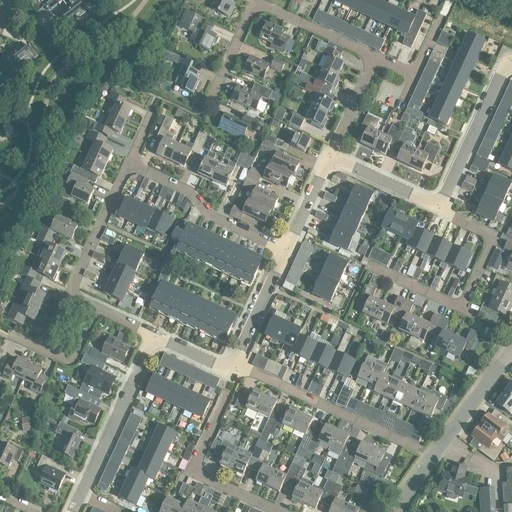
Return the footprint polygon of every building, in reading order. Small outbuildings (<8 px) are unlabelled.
[(66,0),(70,4),(67,6),(60,12),(69,24),(85,12),(79,5),(85,0),(66,0)] [(215,2),(211,10),(228,18),(232,9),(230,8),(233,0),(212,0),(215,2)] [(356,0),(345,0),(342,6),(352,10),(356,0)] [(367,0),(356,0),(352,10),(361,15),(367,0)] [(378,2),(372,0),(367,0),(361,15),(370,19),(378,2)] [(378,2),(370,19),(379,23),(387,7),(378,2)] [(293,3),(290,10),(295,13),(298,6),(293,3)] [(185,4),(183,9),(191,12),(193,8),(185,4)] [(387,7),(379,23),(388,27),(396,11),(387,7)] [(182,10),(178,19),(182,21),(179,28),(193,34),(191,40),(196,42),(195,45),(209,52),(214,42),(216,43),(219,37),(210,33),(211,31),(200,26),(203,20),(182,10)] [(405,15),(396,11),(388,27),(398,32),(405,15)] [(405,15),(398,32),(397,33),(402,35),(401,37),(405,39),(402,45),(411,49),(427,16),(421,13),(418,12),(414,19),(405,15)] [(267,26),(260,40),(271,45),(270,48),(283,55),(285,52),(287,47),(290,40),(291,38),(284,35),(284,34),(285,32),(268,24),(267,26)] [(468,35),(463,44),(480,52),(484,42),(468,35)] [(295,43),(290,40),(287,47),(292,49),(295,43)] [(443,40),(438,51),(449,56),(454,45),(443,40)] [(20,43),(3,56),(14,69),(28,58),(31,62),(38,57),(30,47),(26,50),(20,43)] [(463,44),(463,45),(459,53),(476,61),(480,52),(463,44)] [(326,49),(319,46),(316,52),(325,56),(328,50),(326,49)] [(163,50),(160,57),(166,60),(170,53),(163,50)] [(328,58),(323,69),(338,76),(343,65),(338,62),(341,56),(328,50),(325,56),(325,57),(328,58)] [(476,61),(459,53),(455,63),(471,70),(476,61)] [(432,55),(429,62),(440,67),(443,60),(437,57),(432,55)] [(182,67),(178,78),(183,81),(181,86),(187,89),(185,92),(193,95),(199,81),(196,80),(199,75),(191,71),(194,64),(181,58),(178,65),(182,67)] [(251,59),(245,73),(263,81),(269,67),(251,59)] [(285,64),(274,59),(270,69),(281,74),(285,64)] [(455,63),(453,68),(450,72),(467,80),(471,70),(455,63)] [(323,69),(317,82),(316,81),(313,87),(321,91),(324,85),(332,89),(333,88),(335,90),(338,83),(336,81),(338,76),(323,69)] [(467,80),(450,72),(446,81),(463,89),(467,80)] [(316,80),(302,74),(299,80),(301,81),(307,84),(313,87),(316,81),(316,80)] [(446,81),(442,91),(458,98),(463,89),(446,81)] [(238,86),(232,101),(256,112),(262,98),(268,101),(273,92),(255,84),(252,92),(238,86)] [(313,87),(307,84),(304,91),(316,96),(317,97),(318,98),(321,91),(313,87)] [(458,98),(442,91),(438,100),(454,108),(458,98)] [(114,96),(111,95),(108,101),(112,103),(110,108),(115,110),(112,117),(126,123),(132,112),(123,108),(125,102),(114,96)] [(316,101),(312,108),(326,115),(332,104),(317,97),(316,101)] [(454,108),(438,100),(433,109),(450,117),(454,108)] [(500,105),(498,109),(509,114),(511,111),(500,105)] [(271,117),(273,109),(265,107),(263,114),(271,117)] [(326,115),(312,108),(306,121),(321,128),(326,115)] [(407,108),(405,114),(421,121),(424,114),(413,109),(413,111),(407,108)] [(450,117),(433,109),(429,119),(430,119),(445,126),(450,117)] [(509,114),(498,109),(496,112),(508,118),(509,114)] [(289,124),(300,129),(305,119),(294,114),(289,124)] [(226,115),(219,129),(243,140),(247,130),(254,133),(259,122),(245,116),(242,122),(241,122),(226,115)] [(366,133),(361,144),(373,150),(380,135),(374,132),(379,121),(377,120),(367,116),(362,127),(368,129),(366,133)] [(106,129),(97,125),(94,131),(109,137),(112,131),(121,136),(126,123),(112,117),(106,129)] [(159,137),(166,140),(158,156),(172,162),(179,146),(172,143),(175,136),(169,133),(175,121),(174,121),(167,118),(159,137)] [(12,124),(0,128),(0,134),(2,139),(15,134),(12,124)] [(491,124),(490,127),(501,132),(502,129),(491,124)] [(380,135),(373,150),(385,155),(387,151),(392,140),(398,143),(399,144),(404,132),(403,132),(397,129),(392,127),(387,137),(386,137),(380,134),(380,135)] [(90,131),(86,140),(93,143),(90,149),(93,150),(90,157),(107,165),(113,152),(104,148),(108,140),(90,131)] [(399,157),(397,161),(409,167),(416,152),(417,151),(411,148),(416,137),(412,136),(405,132),(405,133),(404,132),(399,144),(404,146),(399,157)] [(292,133),(289,139),(293,141),(290,147),(305,154),(306,152),(307,149),(310,142),(296,135),(292,133)] [(184,149),(179,146),(172,162),(185,168),(192,153),(199,156),(201,150),(202,150),(208,137),(200,134),(194,146),(187,143),(184,149)] [(208,137),(202,150),(209,153),(210,153),(216,141),(208,137)] [(278,140),(275,147),(286,152),(289,145),(278,140)] [(270,156),(275,147),(264,142),(259,151),(270,156)] [(493,148),(482,143),(481,146),(492,152),(493,148)] [(416,152),(409,167),(421,172),(427,160),(428,157),(434,160),(435,160),(437,156),(440,149),(428,144),(423,154),(417,151),(416,152)] [(511,149),(508,148),(503,157),(511,160),(511,149)] [(209,153),(199,175),(200,175),(214,182),(221,167),(213,163),(216,156),(216,155),(213,153),(212,155),(210,153),(209,153)] [(236,165),(237,166),(250,172),(251,168),(252,168),(256,159),(255,159),(242,153),(236,165)] [(278,155),(272,167),(272,168),(292,177),(293,175),(295,174),(300,165),(278,155)] [(482,158),(476,156),(472,167),(477,169),(482,158)] [(81,169),(74,166),(70,173),(72,174),(73,175),(88,182),(91,175),(101,179),(107,165),(90,157),(86,165),(84,163),(81,169)] [(511,160),(503,157),(499,166),(511,172),(511,160)] [(221,167),(214,182),(226,187),(233,172),(237,166),(236,165),(230,163),(230,162),(226,169),(221,167)] [(272,168),(272,167),(271,167),(265,179),(285,189),(286,186),(288,185),(292,177),(272,168)] [(251,168),(250,172),(247,178),(259,183),(263,173),(252,168),(251,168)] [(334,177),(340,181),(345,183),(348,177),(342,174),(337,174),(334,177)] [(67,189),(64,197),(72,201),(73,198),(88,205),(95,192),(88,188),(90,183),(88,182),(73,175),(66,188),(67,189)] [(511,185),(494,177),(490,175),(488,179),(492,181),(489,187),(507,195),(511,185)] [(150,181),(145,178),(142,184),(148,186),(150,181)] [(259,183),(247,178),(243,188),(254,193),(259,183)] [(374,196),(356,188),(352,186),(350,189),(355,191),(352,197),(369,205),(374,196)] [(163,187),(161,193),(166,195),(169,189),(163,187)] [(483,190),(481,194),(502,204),(507,195),(489,187),(487,192),(483,190)] [(257,190),(252,202),(272,211),(273,210),(275,209),(279,200),(257,190)] [(502,204),(481,194),(479,197),(483,199),(481,205),(498,213),(502,204)] [(352,197),(349,203),(345,201),(344,204),(365,214),(369,205),(352,197)] [(136,198),(133,203),(127,200),(119,217),(129,221),(139,200),(136,198)] [(142,201),(139,200),(129,221),(138,226),(146,209),(140,206),(142,201)] [(250,201),(245,212),(244,214),(245,214),(265,223),(266,221),(268,220),(272,211),(252,202),(250,201)] [(365,214),(344,204),(342,208),(346,210),(343,215),(361,224),(365,214)] [(481,205),(478,211),(474,209),(472,212),(494,222),(498,213),(481,205)] [(48,207),(45,213),(51,216),(54,210),(48,207)] [(152,211),(146,209),(138,226),(147,230),(158,208),(157,208),(154,207),(152,211)] [(245,212),(244,211),(234,207),(229,216),(241,222),(245,214),(244,214),(245,212)] [(161,210),(158,208),(147,230),(157,234),(165,217),(159,215),(161,210)] [(400,216),(396,214),(390,212),(382,229),(388,231),(385,236),(389,238),(400,216)] [(165,217),(157,234),(166,239),(176,217),(172,215),(170,220),(165,217)] [(336,219),(335,223),(356,233),(361,224),(343,215),(341,221),(336,219)] [(409,220),(400,216),(389,238),(393,240),(395,235),(401,237),(409,220)] [(45,224),(41,233),(54,240),(57,234),(72,241),(79,227),(59,218),(54,229),(45,224)] [(409,220),(401,237),(407,240),(405,245),(408,246),(410,242),(416,230),(418,225),(409,220)] [(356,233),(335,223),(333,226),(338,228),(335,234),(352,242),(356,233)] [(178,251),(177,252),(187,257),(187,255),(252,285),(263,262),(198,232),(199,230),(189,226),(178,251)] [(408,246),(407,247),(405,252),(409,254),(411,249),(417,252),(425,234),(416,230),(410,242),(408,246)] [(425,234),(417,252),(423,254),(421,259),(424,260),(434,239),(436,234),(432,232),(430,236),(425,234)] [(41,233),(37,241),(44,244),(41,250),(46,252),(43,259),(60,267),(66,254),(50,247),(54,240),(41,233)] [(335,234),(332,240),(328,238),(326,241),(348,252),(352,242),(335,234)] [(109,240),(107,244),(113,246),(116,240),(110,238),(109,240)] [(443,243),(434,239),(424,260),(428,262),(430,257),(435,260),(443,243)] [(443,243),(435,260),(441,263),(439,268),(442,269),(453,247),(443,243)] [(144,256),(127,248),(122,246),(121,250),(125,252),(123,258),(140,266),(144,256)] [(453,247),(442,269),(446,271),(448,266),(454,269),(462,251),(453,247)] [(378,257),(380,251),(373,248),(371,254),(378,257)] [(162,285),(162,283),(177,252),(178,251),(175,249),(159,284),(162,285)] [(471,256),(462,251),(454,269),(460,272),(458,276),(461,278),(463,273),(471,256)] [(490,267),(497,270),(505,254),(497,251),(490,267)] [(378,257),(371,254),(368,259),(375,262),(378,257)] [(386,254),(381,265),(387,267),(392,256),(386,254)] [(348,265),(331,257),(327,255),(325,259),(329,261),(327,266),(344,274),(348,265)] [(123,258),(120,264),(115,262),(114,265),(136,275),(140,266),(123,258)] [(24,267),(21,275),(27,277),(34,281),(37,274),(53,281),(60,267),(43,259),(40,267),(35,264),(32,270),(24,267)] [(158,262),(154,271),(158,273),(162,264),(158,262)] [(136,275),(114,265),(112,269),(117,271),(114,276),(131,284),(136,275)] [(320,271),(318,274),(340,284),(344,274),(327,266),(324,273),(320,271)] [(340,284),(318,274),(316,277),(321,279),(318,285),(335,293),(340,284)] [(511,304),(511,289),(506,287),(509,281),(496,275),(491,286),(499,289),(495,297),(511,305),(511,304)] [(114,276),(111,282),(107,280),(105,284),(127,294),(131,284),(114,276)] [(27,277),(20,292),(27,296),(25,302),(40,309),(46,296),(37,292),(41,284),(34,281),(27,277)] [(299,282),(288,277),(285,282),(296,287),(299,282)] [(282,288),(292,293),(295,287),(285,282),(282,288)] [(236,320),(235,320),(171,290),(172,288),(162,283),(162,285),(150,311),(160,315),(161,313),(226,342),(236,320)] [(127,294),(105,284),(104,287),(108,289),(106,295),(123,303),(127,294)] [(318,285),(315,291),(311,289),(309,293),(331,303),(335,293),(318,285)] [(377,288),(370,285),(361,302),(367,305),(363,314),(375,320),(382,304),(376,302),(377,299),(373,298),(377,288)] [(495,297),(490,307),(483,304),(480,311),(492,317),(495,312),(506,317),(511,305),(495,297)] [(389,308),(382,304),(375,320),(387,325),(390,318),(396,321),(405,303),(398,300),(394,308),(390,306),(389,308)] [(25,302),(22,308),(15,305),(8,320),(20,325),(24,317),(34,322),(40,309),(25,302)] [(413,306),(405,303),(396,321),(403,323),(400,331),(411,336),(418,321),(412,318),(413,316),(409,315),(413,306)] [(329,319),(322,315),(319,321),(327,324),(329,319)] [(426,324),(418,321),(411,336),(423,342),(427,334),(433,337),(441,319),(434,316),(430,324),(426,323),(426,324)] [(309,334),(316,319),(311,317),(304,332),(309,334)] [(283,323),(274,319),(266,336),(272,339),(270,343),(273,345),(283,323)] [(339,323),(330,319),(328,324),(336,328),(337,327),(339,323)] [(450,323),(441,319),(433,337),(440,340),(436,348),(448,353),(455,338),(448,335),(449,333),(446,332),(450,323)] [(283,323),(273,345),(277,346),(279,342),(285,345),(293,327),(283,323)] [(302,332),(293,327),(285,345),(291,348),(289,352),(292,353),(294,349),(300,337),(302,332)] [(455,338),(448,353),(460,358),(464,349),(470,352),(478,335),(471,331),(466,341),(462,339),(461,341),(455,338)] [(381,338),(387,341),(390,335),(384,332),(381,338)] [(330,344),(337,347),(340,339),(334,336),(330,344)] [(111,337),(103,354),(94,350),(91,358),(96,361),(105,365),(109,358),(123,364),(130,350),(123,347),(124,343),(111,337)] [(292,353),(291,354),(289,359),(293,361),(295,356),(301,359),(309,342),(300,337),(294,349),(292,353)] [(319,346),(309,342),(301,359),(307,362),(304,366),(309,368),(319,346)] [(382,342),(378,351),(382,353),(386,344),(382,342)] [(319,346),(309,368),(311,369),(313,365),(320,368),(328,350),(319,346)] [(404,353),(395,349),(393,354),(402,358),(404,353)] [(328,350),(320,368),(325,370),(323,375),(328,377),(338,355),(328,350)] [(347,359),(338,355),(328,377),(330,378),(332,373),(339,377),(347,359)] [(91,358),(87,357),(85,356),(82,364),(92,369),(85,384),(108,395),(115,381),(106,377),(106,378),(100,376),(102,373),(93,369),(96,361),(91,358)] [(369,357),(356,384),(365,389),(368,383),(376,366),(378,362),(369,357)] [(19,361),(17,365),(8,361),(4,371),(5,372),(2,378),(11,382),(12,381),(15,383),(17,378),(24,381),(31,367),(26,364),(26,361),(22,359),(20,361),(19,361)] [(347,359),(339,377),(344,379),(342,383),(345,385),(355,363),(347,359)] [(376,366),(368,383),(377,387),(378,388),(383,376),(386,370),(387,366),(378,362),(376,366)] [(432,366),(429,372),(439,377),(442,371),(432,366)] [(31,367),(24,381),(33,386),(30,391),(40,395),(48,378),(41,375),(42,372),(42,371),(42,369),(38,367),(36,368),(36,369),(31,367)] [(378,388),(377,387),(375,393),(385,398),(393,380),(392,380),(383,376),(378,388)] [(393,380),(385,398),(394,402),(402,385),(402,384),(403,381),(393,376),(392,380),(393,380)] [(156,398),(163,381),(154,377),(146,394),(156,398)] [(173,386),(163,381),(156,398),(165,402),(173,386)] [(402,385),(394,402),(403,406),(411,389),(402,385)] [(182,390),(173,386),(165,402),(174,407),(182,390)] [(69,387),(65,394),(76,400),(73,406),(74,407),(68,418),(80,423),(81,420),(94,427),(101,411),(98,409),(85,403),(88,396),(69,387)] [(344,387),(339,397),(336,404),(345,409),(349,400),(350,398),(353,392),(344,387)] [(420,393),(412,410),(422,415),(432,393),(422,388),(420,393)] [(420,393),(411,389),(403,406),(412,410),(420,393)] [(182,390),(174,407),(184,411),(192,394),(182,390)] [(243,398),(238,408),(245,412),(246,410),(258,415),(265,398),(261,396),(260,396),(261,393),(255,390),(254,393),(250,401),(243,398)] [(433,391),(432,393),(422,415),(431,419),(436,408),(442,411),(448,398),(433,391)] [(453,391),(449,400),(456,404),(460,394),(453,391)] [(192,394),(184,411),(193,415),(201,399),(192,394)] [(511,413),(511,399),(505,394),(497,405),(511,415),(511,413)] [(238,408),(243,398),(240,396),(235,407),(238,408)] [(265,398),(258,415),(268,420),(269,420),(273,411),(277,404),(278,401),(272,398),(270,401),(269,400),(265,398)] [(201,399),(193,415),(203,420),(210,403),(201,399)] [(287,417),(283,426),(294,431),(301,415),(296,413),(297,411),(298,410),(292,407),(290,410),(287,417)] [(28,408),(25,414),(32,417),(33,415),(35,411),(28,408)] [(301,415),(294,431),(305,437),(313,420),(305,417),(301,415)] [(481,425),(481,426),(497,438),(497,439),(502,443),(508,434),(511,437),(511,423),(504,417),(500,423),(489,415),(488,417),(486,415),(482,421),(484,422),(481,425)] [(31,422),(30,417),(22,419),(23,426),(30,425),(30,422),(31,422)] [(64,417),(62,422),(67,425),(70,420),(69,419),(64,417)] [(267,423),(262,434),(259,440),(267,443),(269,439),(270,436),(274,426),(267,423)] [(78,432),(60,424),(55,433),(65,438),(58,453),(73,460),(81,442),(75,439),(78,432)] [(281,430),(274,426),(270,436),(273,437),(277,439),(281,430)] [(497,438),(481,426),(480,427),(477,430),(476,429),(472,434),(473,436),(472,437),(484,446),(480,451),(494,462),(500,453),(491,446),(497,439),(497,438)] [(160,427),(156,436),(172,444),(176,434),(160,427)] [(335,428),(334,430),(327,427),(319,443),(330,448),(339,430),(335,428)] [(24,440),(32,439),(30,432),(23,434),(24,440)] [(330,448),(329,452),(339,457),(335,467),(342,470),(348,457),(341,453),(346,445),(349,437),(350,434),(344,432),(344,433),(343,434),(338,432),(330,448)] [(172,444),(156,436),(151,446),(168,453),(172,444)] [(306,452),(311,441),(304,438),(299,449),(300,449),(306,452)] [(318,445),(311,441),(306,452),(311,454),(313,455),(318,445)] [(507,451),(511,444),(507,441),(503,449),(507,451)] [(0,464),(9,469),(13,460),(18,462),(24,450),(14,445),(13,448),(1,443),(0,445),(0,464)] [(348,457),(342,470),(349,473),(354,464),(358,465),(358,466),(358,467),(364,469),(366,465),(374,448),(370,446),(363,443),(359,451),(355,460),(348,457)] [(190,444),(187,450),(193,453),(195,447),(190,444)] [(229,447),(222,444),(217,455),(224,458),(220,466),(232,471),(239,455),(228,450),(229,447)] [(168,453),(151,446),(147,455),(163,463),(168,453)] [(251,458),(258,462),(263,451),(256,447),(252,455),(251,458)] [(366,465),(364,469),(375,474),(382,477),(383,478),(389,464),(382,461),(385,454),(385,453),(378,450),(374,448),(366,465)] [(299,449),(296,456),(303,460),(304,457),(306,452),(300,449),(299,449)] [(241,450),(239,455),(232,471),(243,476),(250,460),(251,458),(252,455),(241,450)] [(263,451),(258,462),(265,465),(265,464),(266,462),(270,454),(263,451)] [(30,452),(28,457),(34,460),(37,455),(30,452)] [(507,454),(501,458),(504,463),(510,459),(507,454)] [(147,455),(142,464),(159,472),(163,463),(147,455)] [(42,456),(37,468),(46,472),(40,484),(58,492),(65,476),(56,472),(60,465),(42,456)] [(312,463),(321,467),(323,460),(315,457),(312,463)] [(264,467),(260,475),(256,482),(268,488),(275,472),(270,469),(272,464),(266,462),(265,464),(265,465),(264,466),(264,467)] [(142,464),(138,473),(138,474),(149,479),(154,481),(159,472),(142,464)] [(293,464),(288,475),(294,478),(299,467),(293,464)] [(454,466),(451,476),(444,474),(439,491),(448,494),(447,497),(448,499),(455,501),(457,500),(458,497),(462,498),(467,481),(464,480),(467,470),(454,466)] [(178,476),(185,479),(189,469),(182,467),(178,476)] [(307,470),(299,467),(294,478),(302,481),(303,479),(307,470)] [(133,471),(128,480),(145,488),(149,479),(138,474),(138,473),(133,471)] [(275,472),(268,488),(279,493),(286,477),(275,472)] [(339,477),(334,474),(331,482),(336,484),(339,477)] [(314,484),(303,479),(302,481),(297,491),(296,491),(293,500),(292,503),(298,505),(299,503),(304,505),(312,489),(314,484)] [(145,488),(128,480),(124,490),(140,497),(145,488)] [(312,489),(304,505),(315,510),(316,510),(320,503),(324,493),(325,492),(330,495),(336,484),(331,482),(329,481),(328,481),(325,490),(324,490),(318,487),(317,491),(312,489)] [(372,483),(369,489),(376,493),(379,486),(372,483)] [(336,484),(330,495),(338,498),(343,487),(336,484)] [(507,485),(502,485),(503,511),(511,511),(511,485),(507,486),(507,485)] [(480,489),(480,511),(495,511),(494,488),(480,489)] [(140,497),(124,490),(120,499),(136,506),(140,497)] [(198,507),(195,511),(206,511),(207,511),(211,502),(204,499),(202,498),(198,507)] [(172,511),(177,504),(168,499),(161,511),(172,511)] [(336,500),(333,508),(330,511),(344,511),(348,506),(336,500)] [(187,508),(184,511),(195,511),(198,507),(188,502),(186,508),(187,508)]
